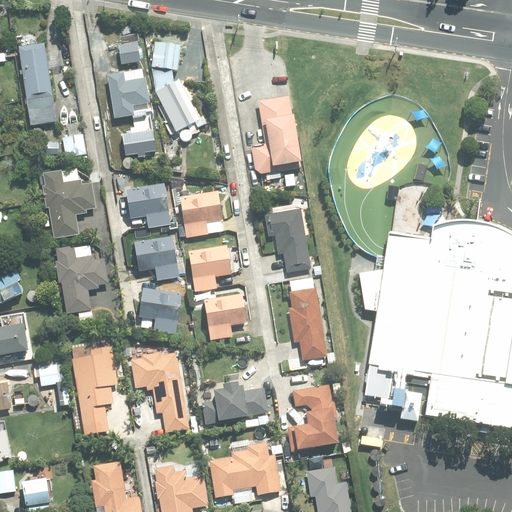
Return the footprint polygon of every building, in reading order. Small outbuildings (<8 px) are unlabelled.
[(197,129),(206,124),(202,118),(198,120),(178,81),(173,84),(171,71),(176,72),(180,47),(154,43),(151,68),(152,78),(147,79),(149,94),(154,93),(175,133),(186,127),(192,137),(199,133),(197,129)] [(18,49),(30,127),(55,123),(43,45),(18,49)] [(5,53),(5,58),(15,57),(13,46),(5,47),(6,53),(5,53)] [(117,82),(119,94),(148,90),(146,79),(134,81),(133,70),(122,71),(123,81),(117,82)] [(267,144),(250,147),(254,171),(260,175),(300,169),(288,97),(257,102),(262,127),(264,127),(267,144)] [(134,101),(103,106),(106,126),(119,124),(120,134),(128,133),(127,123),(137,121),(134,101)] [(69,138),(62,139),(65,159),(86,155),(83,135),(80,135),(78,124),(67,126),(69,138)] [(139,130),(140,141),(149,140),(147,129),(139,130)] [(27,145),(19,146),(21,153),(29,152),(27,145)] [(48,209),(53,240),(78,235),(75,216),(86,214),(86,211),(95,209),(91,185),(81,186),(80,181),(62,184),(60,172),(42,175),(45,187),(42,188),(45,209),(48,209)] [(301,174),(293,175),(294,186),(303,185),(301,174)] [(163,185),(125,191),(129,220),(146,217),(148,230),(170,226),(163,185)] [(221,232),(220,222),(222,221),(217,192),(179,199),(186,238),(221,232)] [(310,269),(300,210),(264,216),(268,238),(274,237),(277,256),(283,255),(286,273),(310,269)] [(396,416),(405,418),(413,420),(414,413),(511,427),(511,248),(511,249),(511,243),(511,237),(507,234),(501,230),(495,227),(489,225),(482,223),(476,221),(469,220),(462,219),(455,220),(448,220),(441,221),(434,223),(428,225),(426,238),(384,231),(364,362),(365,363),(360,394),(376,396),(375,403),(382,404),(382,408),(394,410),(395,406),(398,407),(396,416)] [(171,238),(134,244),(138,273),(154,270),(156,282),(178,278),(171,238)] [(55,250),(57,263),(54,263),(58,285),(61,284),(65,315),(91,311),(87,291),(98,289),(97,286),(107,285),(103,260),(93,261),(92,257),(75,260),(73,247),(55,250)] [(225,248),(188,253),(193,293),(216,290),(214,278),(230,276),(225,248)] [(0,277),(0,304),(21,294),(15,282),(19,280),(15,270),(0,277)] [(155,320),(153,332),(174,336),(180,296),(142,289),(138,318),(155,320)] [(315,289),(289,294),(291,309),(288,310),(293,344),(299,343),(302,361),(326,357),(315,289)] [(241,295),(203,301),(209,341),(231,338),(230,326),(245,324),(241,295)] [(22,325),(0,328),(0,356),(27,352),(22,325)] [(91,358),(71,361),(84,437),(107,433),(103,406),(112,405),(109,386),(116,385),(110,348),(90,351),(91,358)] [(141,360),(130,362),(135,390),(146,387),(147,392),(152,391),(156,415),(161,414),(165,434),(189,430),(175,354),(161,356),(160,353),(141,357),(141,360)] [(56,366),(37,368),(40,387),(59,384),(56,366)] [(6,384),(0,385),(0,410),(10,409),(6,384)] [(223,391),(213,393),(215,402),(201,405),(205,426),(267,413),(262,389),(242,393),(241,387),(237,388),(236,384),(222,386),(223,391)] [(331,402),(328,386),(291,392),(294,408),(305,406),(310,409),(311,413),(305,414),(307,426),(286,430),(290,452),(337,445),(333,422),(336,421),(333,402),(331,402)] [(257,419),(245,421),(246,429),(258,427),(257,419)] [(0,462),(2,462),(1,460),(11,458),(4,424),(0,424),(0,462)] [(231,454),(232,459),(209,463),(214,499),(233,496),(232,491),(255,487),(257,496),(280,493),(274,456),(268,457),(266,444),(246,447),(247,451),(231,454)] [(373,461),(375,462),(376,462),(378,462),(380,461),(381,459),(382,458),(382,456),(382,454),(381,452),(379,451),(377,451),(375,451),(373,451),(372,453),(371,454),(370,456),(371,458),(372,460),(373,461)] [(103,511),(140,511),(138,498),(137,498),(135,488),(130,489),(130,490),(124,491),(119,463),(92,468),(95,482),(90,482),(95,509),(103,507),(103,511)] [(158,499),(160,511),(191,511),(191,510),(207,507),(202,477),(186,480),(185,472),(174,474),(173,467),(154,470),(156,482),(154,483),(157,500),(158,499)] [(375,477),(377,478),(379,479),(380,478),(382,477),(383,476),(384,474),(384,472),(384,470),(383,469),(381,468),(379,467),(377,467),(376,468),(374,469),(373,471),(373,472),(373,474),(374,476),(375,477)] [(333,468),(306,472),(310,498),(315,497),(317,511),(350,511),(346,482),(336,484),(333,468)] [(0,494),(15,492),(12,472),(0,473),(0,494)] [(45,480),(21,484),(24,507),(48,503),(45,480)] [(376,493),(378,494),(380,494),(382,493),(383,492),(385,491),(385,489),(386,487),(385,486),(384,484),(382,483),(381,482),(379,482),(377,483),(375,484),(374,486),(374,488),(374,490),(375,491),(376,493)] [(377,507),(379,508),(381,508),(383,508),(384,507),(385,506),(386,504),(386,502),(386,500),(385,499),(383,497),(381,497),(380,497),(378,497),(376,499),(375,500),(375,502),(375,504),(376,506),(377,507)]
